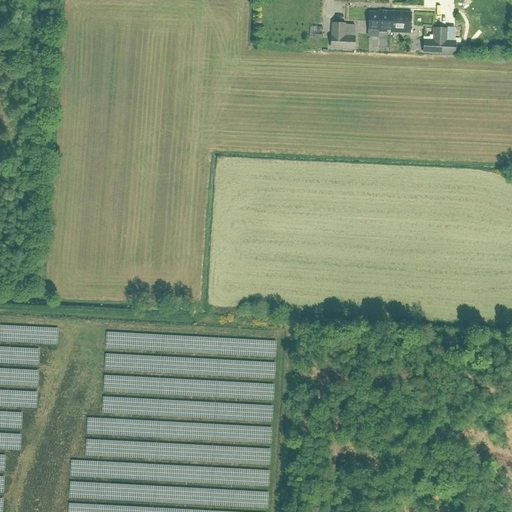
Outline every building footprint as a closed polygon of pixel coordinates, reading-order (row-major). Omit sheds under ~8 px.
[(378,32),(391,33),(392,12),(379,11),(379,13),(369,13),(368,30),(378,30),(378,32)] [(411,13),(392,12),(391,33),(410,34),(411,13)] [(332,24),(331,48),(353,49),(354,37),(344,37),(344,25),(332,24)] [(447,36),(455,36),(455,25),(447,25),(447,36)] [(425,41),(424,53),(454,53),(455,41),(446,41),(446,29),(434,29),(434,41),(425,41)]
